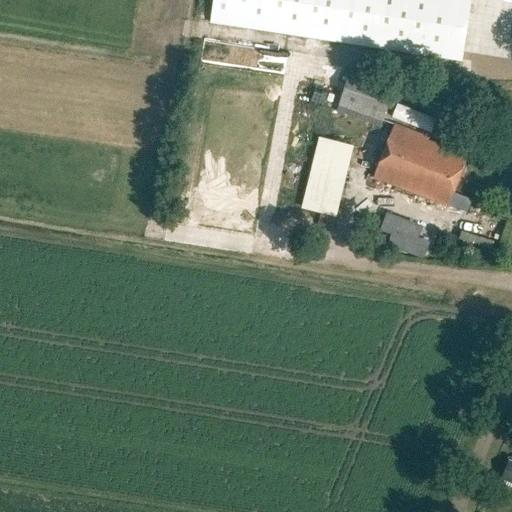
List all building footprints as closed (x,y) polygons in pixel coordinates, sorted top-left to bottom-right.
[(469,0),(216,0),(213,21),(460,59),(469,0)] [(339,104),(384,120),(396,85),(351,69),(339,104)] [(400,102),(394,116),(432,133),(439,119),(400,102)] [(395,123),(375,176),(448,205),(465,159),(442,150),(444,146),(428,139),(429,136),(395,123)] [(304,207),(341,215),(358,144),(321,135),(304,207)] [(422,226),(387,213),(381,230),(392,234),(388,244),(424,258),(430,242),(418,237),(422,226)] [(511,460),(510,460),(502,478),(511,482),(511,460)]
